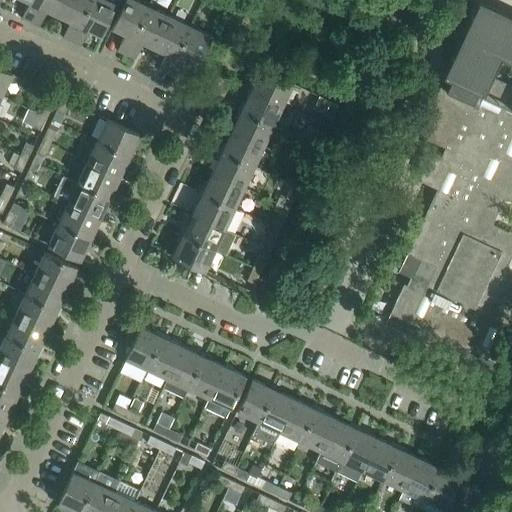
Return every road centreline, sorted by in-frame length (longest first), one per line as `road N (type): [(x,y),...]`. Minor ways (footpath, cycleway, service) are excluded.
road 1 (residential): [(119,268),(184,122),(0,35)]
road 2 (residential): [(446,400),(300,327),(250,331),(119,268)]
road 3 (residential): [(9,511),(119,268)]
